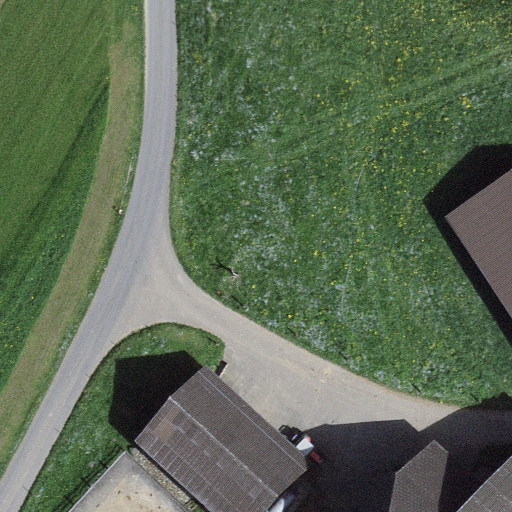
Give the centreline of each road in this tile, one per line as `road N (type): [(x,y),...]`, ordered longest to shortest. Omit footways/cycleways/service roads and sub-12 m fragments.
road 1 (unclassified): [(160,0),(151,211),(131,270),(3,511)]
road 2 (track): [(511,434),(367,418),(131,270)]
